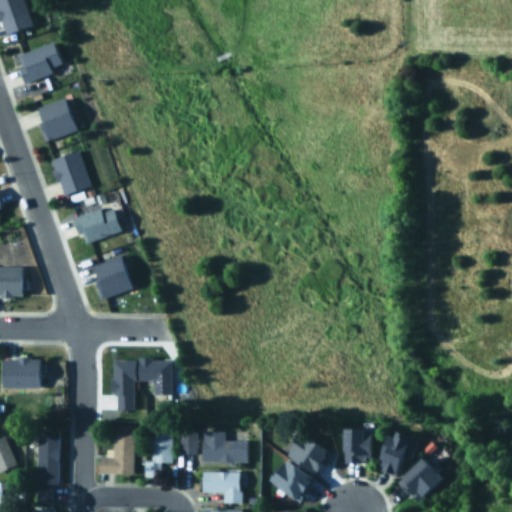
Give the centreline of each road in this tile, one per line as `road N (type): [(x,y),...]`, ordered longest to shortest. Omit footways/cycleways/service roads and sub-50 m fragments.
road 1 (residential): [(79,511),(82,354),(0,114)]
road 2 (residential): [(0,326),(166,327)]
